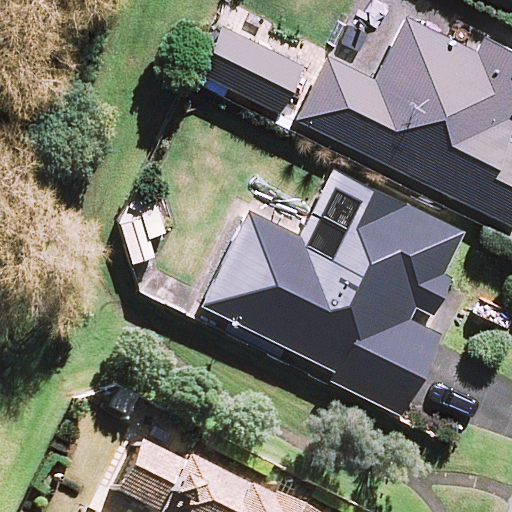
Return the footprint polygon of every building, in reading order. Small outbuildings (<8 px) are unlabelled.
[(511,0),(494,0),(511,8),(511,0)] [(326,61),(294,126),(492,223),(511,181),(511,147),(506,145),(511,132),(511,126),(507,124),(511,115),(511,56),(484,42),(476,58),(404,22),(373,84),(326,61)] [(246,48),(211,29),(186,75),(221,94),(246,48)] [(247,215),(200,309),(332,374),(328,382),(399,417),(438,340),(409,325),(415,313),(433,321),(451,283),(442,279),(463,237),(459,235),(365,188),(345,227),(339,224),(325,254),(247,215)] [(251,511),(234,504),(236,500),(134,450),(108,503),(126,511),(251,511)]
